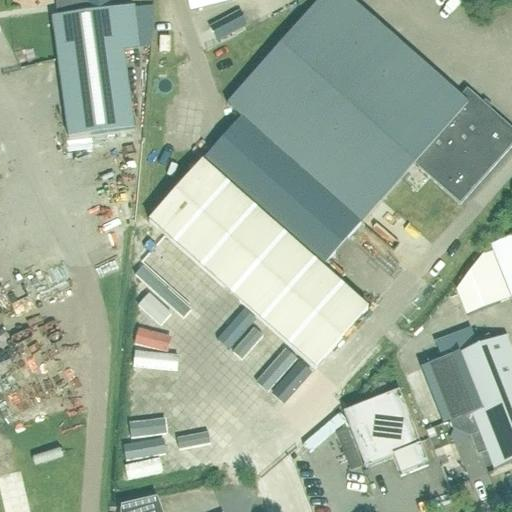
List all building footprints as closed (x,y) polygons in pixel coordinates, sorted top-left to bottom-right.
[(48,0),(50,7),(57,6),(59,21),(112,12),(109,0),(48,0)] [(150,224),(316,372),(369,312),(322,271),(361,227),(362,227),(415,168),(460,207),(511,148),(511,131),(467,92),(459,102),(344,0),(322,0),(227,107),(242,120),(150,224)] [(192,0),(179,0),(185,15),(196,11),(192,0)] [(112,12),(59,21),(64,60),(58,61),(68,140),(133,132),(123,52),(139,50),(134,9),(112,12)] [(204,23),(208,40),(238,33),(234,16),(204,23)] [(170,36),(161,36),(161,51),(170,51),(170,36)] [(511,89),(509,87),(503,95),(511,101),(511,89)] [(481,260),(454,297),(465,322),(511,301),(511,242),(490,251),(492,257),(481,260)] [(427,369),(450,426),(473,417),(494,472),(511,465),(511,352),(506,338),(459,356),(427,369)] [(5,341),(0,343),(0,404),(28,392),(5,341)] [(399,394),(344,415),(365,471),(394,460),(401,478),(428,468),(399,394)] [(121,508),(120,511),(161,511),(155,495),(121,508)]
